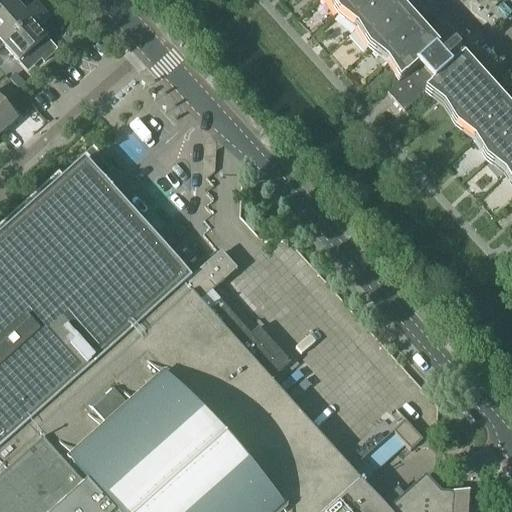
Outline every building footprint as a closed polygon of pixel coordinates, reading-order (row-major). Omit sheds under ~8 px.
[(0,0),(0,21),(17,6),(11,0),(0,0)] [(511,116),(493,95),(494,93),(453,48),(444,56),(393,0),(333,0),(405,80),(388,95),(404,113),(430,89),(511,181),(511,116)] [(0,21),(0,42),(4,47),(43,12),(36,4),(24,15),(17,6),(0,21)] [(57,51),(39,30),(51,20),(43,12),(4,47),(19,64),(28,74),(41,61),(44,64),(56,54),(55,53),(57,51)] [(0,102),(0,136),(0,137),(17,122),(0,102)] [(0,511),(476,511),(477,499),(442,498),(426,478),(388,511),(385,511),(362,486),(405,447),(410,453),(422,442),(395,412),(339,462),(291,409),(273,389),(297,366),(257,322),(252,326),(217,287),(234,273),(219,256),(212,262),(191,281),(83,162),(73,171),(62,181),(58,177),(0,229),(0,511)]
